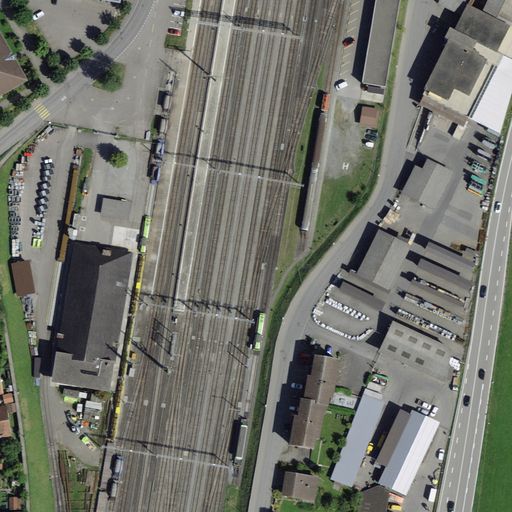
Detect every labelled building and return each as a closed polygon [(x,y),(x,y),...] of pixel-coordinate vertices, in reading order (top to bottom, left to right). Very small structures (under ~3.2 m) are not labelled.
[(376,0),(364,87),(389,90),(400,0),(376,0)] [(463,16),(454,32),(496,53),(498,55),(503,57),(511,60),(511,0),(440,0),(439,4),(463,16)] [(498,55),(496,53),(454,32),(450,30),(442,45),(449,49),(424,97),(425,98),(422,104),(434,111),(433,114),(438,116),(439,113),(460,123),(453,137),(459,140),(466,126),(463,125),(466,118),(500,134),(511,91),(511,60),(503,57),(498,55)] [(0,95),(25,82),(0,38),(0,95)] [(376,128),(379,110),(363,107),(360,125),(376,128)] [(428,161),(409,197),(427,206),(445,169),(428,161)] [(102,219),(130,220),(131,202),(103,201),(102,219)] [(382,234),(361,275),(385,287),(406,247),(382,234)] [(431,260),(474,275),(481,254),(467,249),(464,259),(427,246),(408,299),(461,318),(469,296),(471,297),(476,284),(428,267),(431,260)] [(110,363),(127,256),(78,248),(60,355),(56,354),(52,383),(109,393),(113,363),(110,363)] [(382,305),(341,285),(337,293),(377,313),(382,305)] [(381,351),(445,380),(450,352),(392,325),(381,351)] [(309,378),(305,402),(323,405),(326,406),(328,395),(331,396),(338,362),(316,358),(313,378),(309,378)] [(363,396),(330,479),(350,487),(383,403),(363,396)] [(318,435),(323,405),(305,402),(302,401),(299,418),(295,418),(291,445),(312,449),(315,435),(318,435)] [(0,433),(8,432),(5,412),(0,412),(0,433)] [(413,413),(380,483),(404,494),(437,424),(413,413)] [(314,498),(317,479),(287,475),(284,495),(302,498),(302,496),(314,498)] [(361,494),(358,511),(383,511),(386,491),(378,486),(378,487),(361,494)] [(10,500),(10,511),(24,511),(25,500),(10,500)]
